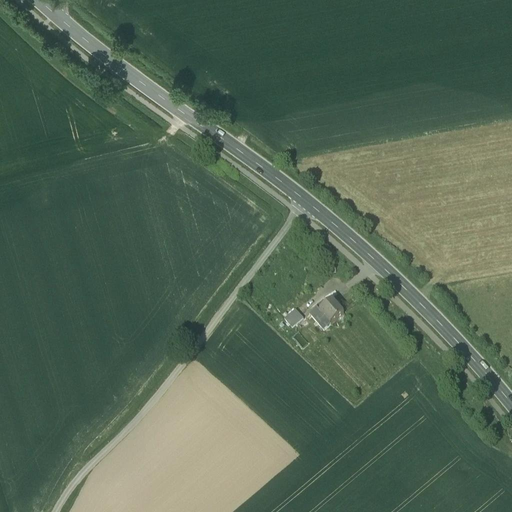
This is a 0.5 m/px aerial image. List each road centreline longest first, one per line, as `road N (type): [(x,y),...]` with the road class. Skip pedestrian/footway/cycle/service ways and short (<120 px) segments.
road 1 (unclassified): [(60,511),(87,464),(144,410),(304,202)]
road 2 (secondary): [(304,202),(54,12)]
road 3 (secondary): [(511,406),(376,262),(304,202)]
